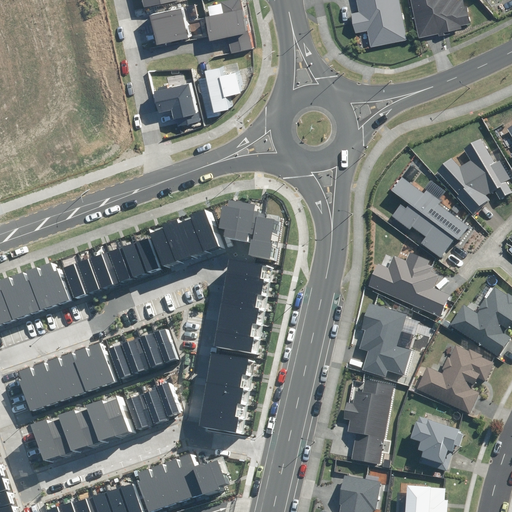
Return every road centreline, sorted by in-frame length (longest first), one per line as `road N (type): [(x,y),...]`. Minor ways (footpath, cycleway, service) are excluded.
road 1 (residential): [(0,358),(92,327),(118,303),(215,272),(221,284),(189,434)]
road 2 (residential): [(0,404),(26,486),(171,433),(189,434)]
road 3 (tertiary): [(332,218),(284,458)]
road 4 (residential): [(159,181),(119,0)]
road 5 (tertiary): [(159,181),(0,237)]
